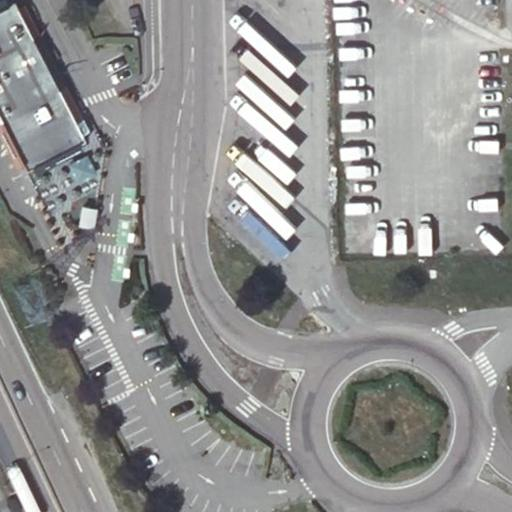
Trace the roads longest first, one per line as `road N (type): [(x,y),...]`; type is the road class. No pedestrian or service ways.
road 1 (unclassified): [(177,221),(159,262),(173,312),(205,367),(249,410),(313,445)]
road 2 (unclassified): [(343,359),(276,350),(242,335),(210,297),(196,246),(177,221)]
road 3 (unclassified): [(462,456),(467,407),(441,364),(393,345),(343,359)]
road 4 (primary): [(84,511),(0,330)]
road 5 (unclassified): [(313,445),(337,483),(386,503),(431,491),(462,456)]
road 6 (unclassified): [(181,67),(177,221)]
